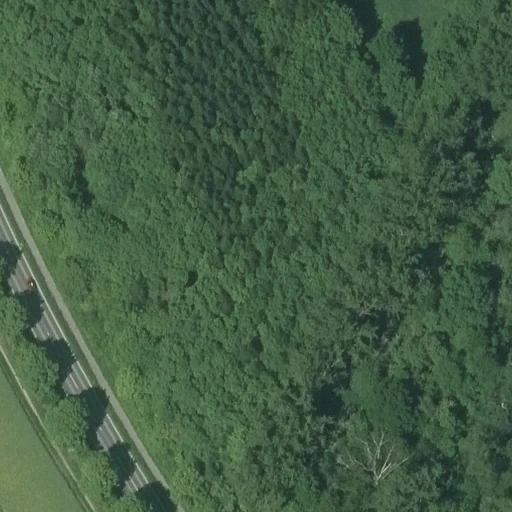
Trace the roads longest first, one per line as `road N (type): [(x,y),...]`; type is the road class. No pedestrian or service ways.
road 1 (secondary): [(149,511),(87,413),(0,241)]
road 2 (track): [(0,352),(91,511)]
road 3 (track): [(423,511),(511,376)]
